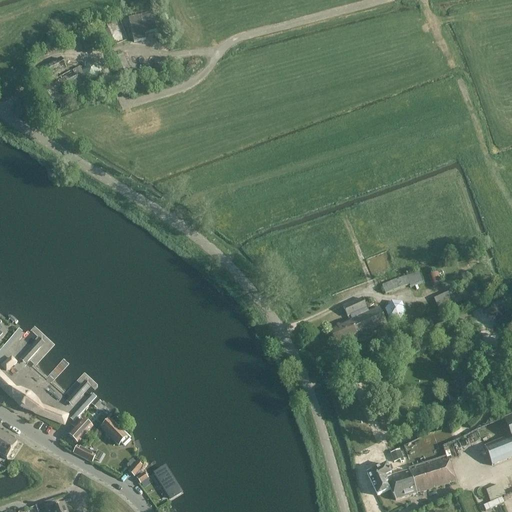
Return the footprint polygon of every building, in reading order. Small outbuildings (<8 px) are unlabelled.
[(81,41),(84,49),(96,44),(98,48),(114,41),(108,29),(81,41)] [(124,90),(136,85),(123,54),(111,58),(124,90)] [(42,68),(48,79),(50,83),(34,92),(43,108),(89,83),(80,67),(57,79),(56,76),(66,70),(60,59),(42,68)] [(83,70),(92,82),(103,73),(94,61),(83,70)] [(418,272),(381,286),(384,294),(409,285),(410,287),(422,283),(418,272)] [(429,275),(433,286),(442,282),(438,272),(429,275)] [(456,290),(434,300),(439,311),(461,302),(456,290)] [(367,312),(361,299),(342,307),(348,320),(328,329),(336,348),(356,339),(356,338),(386,325),(378,308),(367,312)] [(385,311),(400,322),(409,310),(394,299),(385,311)] [(469,322),(476,319),(473,312),(466,315),(469,322)] [(40,335),(19,358),(27,365),(31,360),(36,364),(53,347),(40,335)] [(11,358),(1,366),(5,370),(15,363),(11,358)] [(0,386),(20,408),(63,424),(66,416),(41,406),(29,395),(14,388),(0,373),(0,386)] [(484,446),(492,466),(511,457),(511,416),(505,420),(511,434),(484,446)] [(71,425),(72,426),(74,428),(68,435),(77,443),(92,427),(83,419),(80,421),(77,418),(71,425)] [(122,434),(117,429),(121,424),(114,418),(110,422),(110,421),(102,429),(119,446),(121,444),(123,446),(130,440),(123,433),(122,434)] [(0,433),(0,450),(8,438),(0,433)] [(17,444),(8,438),(0,450),(0,458),(5,462),(17,444)] [(111,447),(104,444),(100,452),(107,456),(111,447)] [(77,446),(73,453),(92,463),(92,462),(98,465),(100,461),(97,459),(99,455),(95,453),(90,450),(89,452),(77,446)] [(391,455),(394,463),(404,460),(401,452),(391,455)] [(385,478),(390,490),(395,501),(456,481),(448,458),(391,476),(385,478)] [(137,463),(129,473),(134,477),(142,468),(137,463)] [(167,464),(152,474),(172,503),(186,494),(167,464)] [(385,478),(391,476),(387,464),(367,474),(378,496),(390,490),(385,478)] [(144,474),(137,479),(140,484),(147,479),(144,474)] [(487,490),(492,503),(481,507),(482,511),(505,504),(502,497),(506,496),(502,484),(487,490)] [(66,511),(64,505),(52,509),(50,503),(36,508),(37,511),(66,511)]
